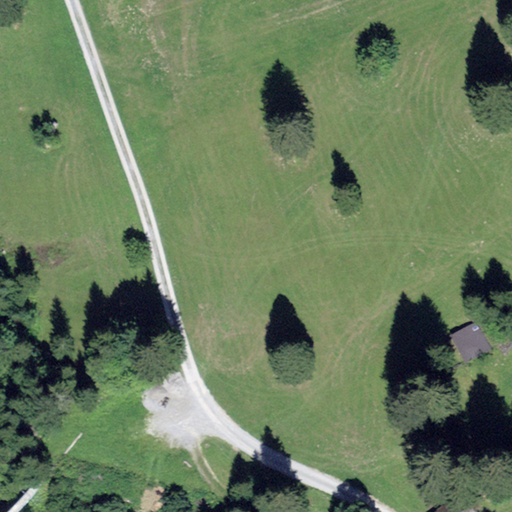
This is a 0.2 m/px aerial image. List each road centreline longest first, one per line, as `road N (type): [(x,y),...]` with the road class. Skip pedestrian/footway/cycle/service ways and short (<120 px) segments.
road 1 (track): [(375,511),(242,440),(200,393),(143,199),(70,0)]
road 2 (track): [(258,511),(215,482),(198,455),(198,434),(212,413)]
